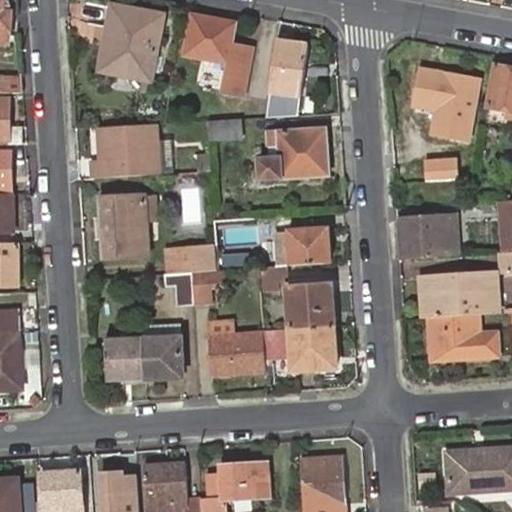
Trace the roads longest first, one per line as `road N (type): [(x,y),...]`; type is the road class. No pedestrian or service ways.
road 1 (residential): [(44,0),(71,430)]
road 2 (residential): [(358,7),(387,410)]
road 3 (residential): [(71,430),(387,410)]
road 4 (residential): [(358,7),(511,35)]
road 5 (residential): [(387,410),(511,402)]
